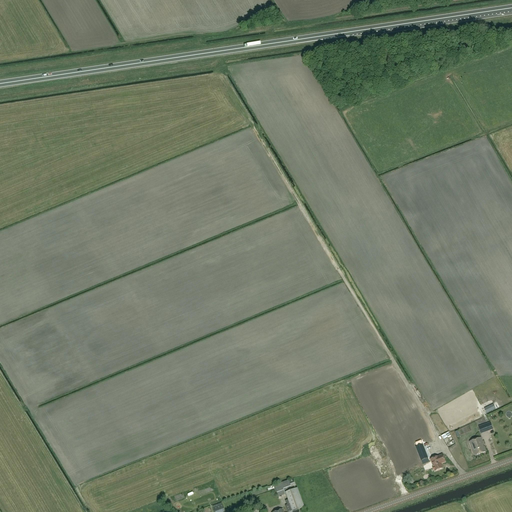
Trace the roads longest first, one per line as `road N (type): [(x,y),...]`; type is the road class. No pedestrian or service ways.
road 1 (trunk): [(0,84),(511,8)]
road 2 (track): [(421,404),(251,124)]
road 3 (unclassified): [(369,511),(511,460)]
